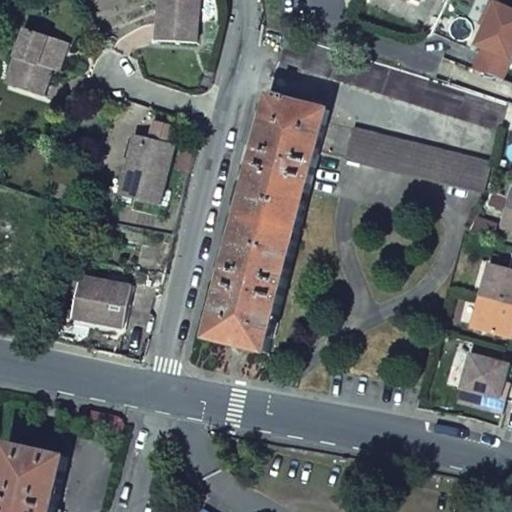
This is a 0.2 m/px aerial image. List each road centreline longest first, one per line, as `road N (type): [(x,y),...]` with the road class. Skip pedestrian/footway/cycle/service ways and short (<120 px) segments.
road 1 (residential): [(161,381),(248,39),(245,0)]
road 2 (unclassified): [(161,381),(511,468)]
road 3 (unclassified): [(0,349),(161,381)]
road 4 (residential): [(126,511),(161,381)]
